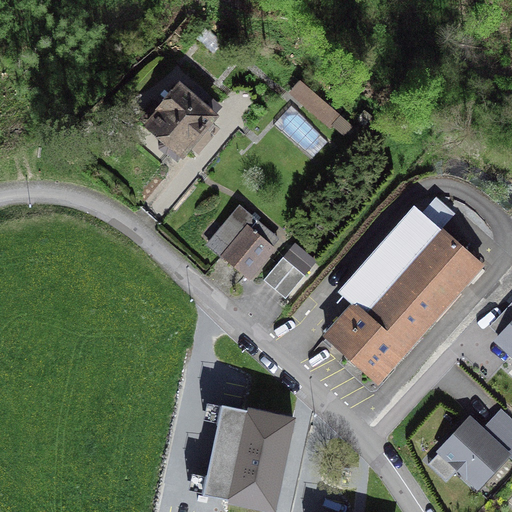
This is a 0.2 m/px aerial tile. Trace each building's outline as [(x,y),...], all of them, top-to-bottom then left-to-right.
[(339,116),(300,82),(291,93),(330,127),(339,116)] [(182,154),(214,116),(179,87),(161,108),(155,102),(141,119),(182,154)] [(378,381),(481,265),(414,205),(338,292),(353,305),(327,335),(378,381)] [(208,244),(223,256),(248,226),(265,241),(271,234),(239,207),(208,244)] [(273,247),(265,241),(248,226),(223,256),(247,277),(273,247)] [(263,280),(285,298),(305,275),(283,257),(263,280)] [(511,301),(510,304),(511,306),(511,324),(498,339),(511,352),(511,301)] [(222,404),(203,494),(274,508),(293,419),(222,404)] [(511,420),(500,410),(487,423),(511,446),(511,420)] [(469,419),(440,450),(478,485),(507,454),(469,419)]
